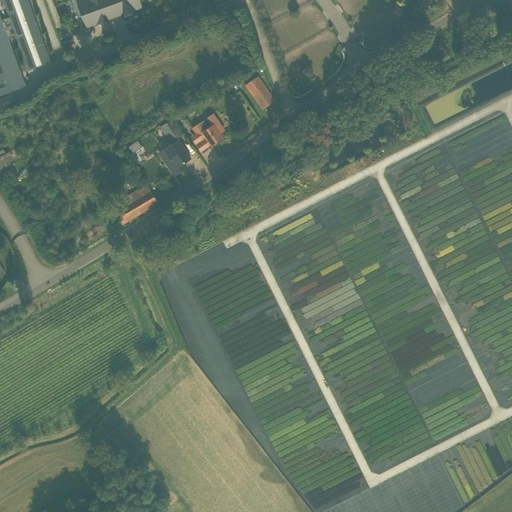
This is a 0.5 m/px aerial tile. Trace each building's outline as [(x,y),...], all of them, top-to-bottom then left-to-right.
[(0,94),(26,85),(5,25),(11,23),(28,69),(51,61),(29,0),(2,0),(9,16),(3,19),(0,10),(0,94)] [(46,0),(57,28),(62,26),(52,0),(46,0)] [(77,0),(87,27),(107,20),(104,12),(120,6),(123,14),(142,7),(138,0),(77,0)] [(57,30),(60,40),(69,37),(66,27),(57,30)] [(275,101),(269,93),(258,76),(246,85),(263,109),(275,101)] [(220,133),(224,130),(218,122),(214,124),(213,125),(208,118),(198,124),(202,129),(194,135),(199,142),(206,137),(212,145),(223,137),(220,133)] [(161,129),(171,142),(182,134),(173,120),(161,129)] [(168,166),(175,175),(187,167),(184,163),(191,158),(177,140),(166,148),(175,161),(168,166)] [(19,175),(6,153),(0,156),(0,170),(6,182),(19,175)] [(147,184),(126,197),(116,203),(123,216),(119,218),(122,224),(158,203),(147,184)] [(402,378),(402,369),(366,369),(366,382),(390,383),(390,384),(406,384),(406,378),(402,378)] [(428,436),(398,440),(384,442),(383,437),(380,437),(382,453),(385,452),(385,456),(414,452),(414,448),(430,446),(428,436)]
